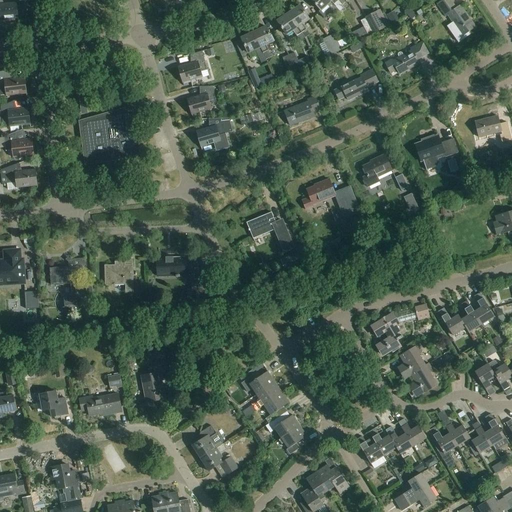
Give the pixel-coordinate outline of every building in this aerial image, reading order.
[(4,5),(2,0),(0,0),(0,20),(18,19),(17,4),(4,5)] [(336,16),(340,12),(329,0),(310,0),(321,11),(319,12),(325,19),(333,12),(336,16)] [(342,6),(340,4),(337,0),(329,0),(340,12),(343,10),(341,7),(342,6)] [(456,9),(452,3),(449,0),(442,0),(437,4),(442,10),(446,17),(448,16),(453,23),(448,27),(459,43),(471,35),(469,32),(475,28),(460,6),(456,9)] [(289,14),(302,34),(305,39),(310,35),(303,25),(310,21),(300,6),(289,14)] [(408,9),(404,12),(412,20),(416,17),(408,9)] [(302,34),(289,14),(277,22),(287,36),(293,31),(297,37),(302,34)] [(371,17),(367,19),(375,35),(380,32),(385,29),(376,14),(371,17)] [(360,22),(368,38),(375,35),(367,19),(360,22)] [(254,33),(267,62),(268,64),(273,62),(269,52),(266,46),(273,43),(266,27),(254,33)] [(267,62),(254,33),(241,39),(243,43),(237,46),(242,57),(256,51),(258,57),(261,64),(267,62)] [(328,37),(336,53),(342,50),(334,34),(328,37)] [(336,53),(328,37),(323,40),(328,51),(324,53),(327,58),(336,53)] [(429,54),(423,43),(411,50),(412,52),(393,62),(392,61),(385,64),(391,74),(397,71),(400,75),(419,64),(418,61),(429,54)] [(201,72),(208,70),(202,52),(191,56),(191,65),(179,68),(183,83),(203,77),(201,72)] [(288,56),(295,72),(300,70),(293,54),(288,56)] [(295,72),(288,56),(281,59),(288,75),(295,72)] [(261,87),(256,75),(253,70),(248,73),(255,89),(261,87)] [(378,82),(373,71),(361,76),(362,79),(342,88),(335,92),(339,101),(346,97),(348,101),(369,91),(367,88),(378,82)] [(0,95),(4,95),(4,97),(27,94),(25,79),(12,80),(9,72),(0,72),(0,95)] [(218,87),(220,94),(227,92),(225,85),(218,87)] [(217,102),(212,87),(200,88),(200,97),(188,100),(192,115),(212,109),(210,104),(217,102)] [(320,110),(315,98),(308,101),(309,103),(285,112),(290,126),(315,117),(313,112),(320,110)] [(16,111),(12,102),(1,107),(2,121),(9,120),(10,127),(30,125),(29,110),(16,111)] [(109,118),(84,125),(89,164),(88,164),(88,165),(117,161),(127,160),(144,158),(129,108),(106,115),(107,115),(109,115),(109,118)] [(251,115),(239,118),(242,126),(253,123),(251,115)] [(511,145),(511,144),(510,138),(507,123),(500,125),(498,117),(475,123),(479,138),(499,133),(503,147),(511,145)] [(233,132),(229,119),(209,120),(209,129),(197,133),(201,147),(221,141),(219,136),(233,132)] [(19,142),(16,133),(4,137),(6,152),(13,151),(13,158),(34,155),(32,140),(19,142)] [(420,160),(422,160),(427,171),(437,167),(439,163),(436,155),(443,152),(445,158),(458,154),(453,139),(441,144),(438,135),(426,139),(427,141),(415,145),(420,160)] [(379,183),(377,179),(392,171),(385,155),(375,160),(375,161),(363,167),(367,176),(362,178),(367,188),(379,183)] [(23,173),(19,164),(1,171),(2,185),(8,184),(9,190),(18,189),(18,188),(37,186),(36,171),(23,173)] [(402,175),(396,178),(402,191),(408,188),(402,175)] [(336,196),(330,180),(319,184),(320,186),(307,191),(310,199),(303,201),(307,211),(314,208),(313,205),(336,196)] [(472,193),(476,186),(467,181),(463,188),(472,193)] [(361,213),(359,209),(352,193),(350,187),(335,193),(336,196),(335,197),(336,198),(343,216),(344,220),(361,213)] [(511,211),(496,217),(497,222),(493,223),(497,236),(509,232),(510,235),(511,234),(511,211)] [(256,220),(247,224),(253,238),(256,236),(260,234),(261,236),(275,230),(284,252),(293,248),(292,244),(288,234),(282,221),(276,224),(272,213),(256,220)] [(36,237),(25,238),(25,249),(36,249),(36,237)] [(12,250),(12,252),(9,252),(10,262),(0,262),(0,280),(7,280),(7,285),(24,283),(24,278),(25,278),(24,276),(24,273),(21,273),(20,251),(17,252),(17,250),(12,250)] [(302,253),(288,258),(292,268),(306,263),(302,253)] [(199,273),(198,264),(187,264),(187,258),(173,258),(173,257),(166,257),(166,258),(157,259),(158,276),(176,276),(176,277),(179,277),(179,276),(188,276),(188,274),(192,273),(192,291),(196,291),(196,303),(207,303),(207,290),(203,290),(203,273),(199,273)] [(51,286),(52,286),(71,284),(72,298),(65,299),(65,309),(82,308),(82,304),(94,304),(93,285),(80,286),(79,272),(85,271),(85,259),(69,260),(69,268),(50,269),(51,286)] [(126,293),(133,293),(133,265),(132,265),(132,260),(125,260),(125,262),(115,262),(115,266),(105,266),(105,286),(126,285),(126,293)] [(25,293),(26,310),(39,309),(38,292),(25,293)] [(481,309),(474,313),(482,325),(495,317),(480,293),(474,297),(481,309)] [(468,316),(461,321),(466,328),(469,333),(482,325),(474,313),(467,301),(461,305),(468,316)] [(392,314),(392,315),(372,327),(377,335),(384,330),(390,339),(377,347),(382,355),(382,354),(383,356),(392,351),(393,353),(402,348),(398,341),(403,338),(396,326),(398,324),(399,325),(400,324),(400,323),(418,318),(418,321),(430,318),(426,305),(415,308),(415,309),(397,314),(397,313),(392,314)] [(461,321),(459,316),(451,320),(444,309),(438,312),(442,318),(446,324),(453,336),(466,328),(461,321)] [(399,368),(405,378),(429,364),(425,366),(418,354),(421,352),(418,346),(401,356),(406,364),(399,368)] [(156,350),(159,367),(154,368),(155,374),(141,377),(147,404),(166,400),(162,381),(170,380),(167,365),(173,364),(170,347),(156,350)] [(62,361),(55,362),(58,378),(65,377),(62,361)] [(494,362),(489,365),(493,372),(496,377),(496,378),(507,397),(511,393),(511,391),(506,381),(511,377),(511,375),(510,372),(506,365),(500,368),(496,362),(494,362)] [(457,363),(450,367),(456,377),(463,373),(457,363)] [(429,364),(405,378),(405,379),(412,375),(417,383),(410,386),(416,397),(425,392),(426,394),(438,386),(429,372),(432,370),(429,364)] [(493,372),(489,365),(488,365),(475,373),(490,397),(496,393),(489,382),(496,378),(496,377),(493,372)] [(14,367),(5,369),(9,387),(17,386),(14,367)] [(255,388),(259,394),(275,383),(268,372),(244,388),(248,393),(255,388)] [(120,375),(108,378),(110,389),(122,386),(120,375)] [(259,409),(264,406),(264,405),(282,393),(275,383),(259,394),(263,399),(255,404),(259,409)] [(58,400),(56,392),(40,395),(41,403),(37,404),(38,413),(51,410),(52,418),(55,418),(55,420),(61,419),(61,416),(68,415),(65,399),(58,400)] [(14,396),(5,398),(4,393),(0,393),(0,421),(5,420),(4,414),(17,411),(14,396)] [(266,419),(269,424),(279,418),(276,413),(289,404),(282,393),(264,405),(264,406),(271,416),(266,419)] [(122,413),(119,395),(94,399),(93,397),(80,400),(83,412),(89,411),(90,417),(105,414),(105,416),(122,413)] [(221,410),(227,413),(230,408),(225,404),(221,410)] [(255,404),(243,413),(246,418),(258,409),(255,404)] [(492,430),(485,434),(492,446),(505,438),(491,415),(485,418),(492,430)] [(276,430),(281,439),(300,426),(293,416),(282,423),(279,418),(269,424),(266,427),(270,434),(276,430)] [(398,423),(405,435),(406,435),(413,447),(426,439),(419,427),(411,431),(404,419),(398,423)] [(450,434),(457,447),(470,439),(463,426),(456,431),(448,419),(443,423),(450,434)] [(492,446),(485,434),(478,422),(472,426),(479,438),(472,442),(479,454),(492,446)] [(221,442),(215,446),(210,439),(217,435),(211,426),(195,436),(199,442),(192,446),(201,459),(223,445),(221,442)] [(300,426),(281,439),(289,449),(287,450),(290,455),(300,449),(297,444),(307,437),(300,426)] [(386,431),(389,436),(397,449),(396,449),(400,455),(413,447),(406,435),(405,435),(399,439),(391,427),(386,431)] [(430,431),(441,449),(438,451),(448,468),(455,463),(448,452),(457,447),(450,434),(443,439),(436,427),(430,431)] [(369,433),(373,438),(376,444),(377,444),(384,456),(396,449),(397,449),(389,436),(382,441),(375,429),(369,433)] [(373,438),(366,443),(362,437),(356,440),(371,464),(384,456),(377,444),(376,444),(373,438)] [(223,445),(201,459),(209,472),(215,468),(223,479),(239,469),(230,455),(223,459),(220,455),(227,450),(223,445)] [(511,463),(507,455),(500,458),(506,467),(511,463)] [(436,458),(426,463),(430,468),(439,463),(436,458)] [(59,489),(63,489),(64,494),(65,494),(67,502),(82,499),(81,494),(80,488),(79,485),(78,485),(76,472),(69,473),(68,465),(50,469),(52,481),(57,480),(59,488),(59,489)] [(336,468),(331,471),(327,465),(317,472),(329,491),(333,488),(335,487),(336,488),(341,495),(345,492),(350,489),(350,488),(336,468)] [(419,473),(420,473),(417,467),(412,470),(415,476),(419,473)] [(372,469),(364,473),(367,478),(374,474),(372,469)] [(403,472),(399,475),(396,469),(393,471),(401,484),(407,480),(403,472)] [(306,480),(312,488),(322,503),(327,500),(323,495),(329,491),(317,472),(306,480)] [(395,500),(398,506),(404,503),(429,487),(421,474),(408,482),(413,489),(400,497),(395,500)] [(0,478),(0,502),(3,502),(5,499),(5,498),(25,494),(23,482),(16,483),(15,476),(0,478)] [(484,476),(479,479),(485,488),(490,485),(484,476)] [(467,485),(469,488),(472,494),(481,488),(476,479),(467,485)] [(90,492),(86,493),(87,498),(92,497),(95,491),(94,488),(94,485),(88,485),(89,488),(90,492)] [(404,503),(398,506),(402,511),(420,501),(424,508),(437,500),(429,487),(404,503)] [(312,488),(306,492),(306,491),(301,495),(305,501),(300,504),(305,511),(314,511),(324,506),(322,503),(312,488)] [(480,511),(491,511),(506,503),(511,499),(511,491),(503,497),(504,498),(496,503),(493,498),(478,507),(480,511)] [(177,493),(165,495),(167,511),(191,511),(189,500),(179,502),(177,493)] [(167,511),(165,495),(152,498),(152,500),(149,501),(151,510),(148,510),(148,511),(167,511)] [(34,511),(32,496),(23,498),(25,511),(34,511)] [(83,511),(81,501),(62,504),(62,506),(53,508),(54,511),(83,511)] [(120,504),(122,511),(141,511),(140,511),(135,511),(133,501),(120,504)] [(502,511),(509,508),(506,503),(491,511),(502,511)]
